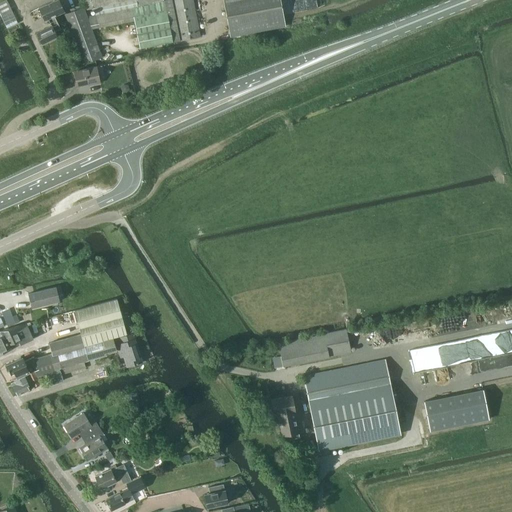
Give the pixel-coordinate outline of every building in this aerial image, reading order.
[(0,14),(7,28),(17,23),(6,0),(2,0),(0,1),(0,14)] [(49,18),(54,16),(64,11),(58,0),(54,0),(39,8),(45,20),(49,18)] [(96,14),(87,16),(92,29),(134,21),(140,48),(200,36),(192,0),(166,0),(163,1),(162,0),(84,0),(87,10),(94,8),(96,14)] [(285,26),(280,0),(223,0),(230,36),(285,26)] [(292,0),(293,10),(306,10),(304,0),(292,0)] [(102,57),(92,29),(87,16),(84,7),(64,14),(83,64),(102,57)] [(60,28),(54,16),(49,18),(52,25),(37,33),(42,44),(58,36),(55,31),(60,28)] [(96,66),(74,71),(78,86),(100,82),(96,66)] [(124,85),(121,88),(123,93),(127,93),(130,90),(128,86),(124,85)] [(88,280),(67,285),(71,299),(82,296),(83,303),(97,299),(95,292),(91,293),(88,280)] [(117,299),(74,311),(81,334),(84,345),(113,337),(126,334),(133,332),(129,315),(122,317),(117,299)] [(7,326),(15,324),(9,309),(1,312),(7,326)] [(26,324),(20,325),(10,328),(16,341),(18,340),(20,344),(33,338),(26,324)] [(14,342),(16,341),(10,328),(0,330),(0,334),(0,335),(0,334),(0,353),(16,346),(14,342)] [(346,329),(325,333),(330,356),(351,352),(346,329)] [(127,366),(141,361),(133,333),(120,337),(122,343),(117,345),(120,354),(123,353),(127,366)] [(49,342),(52,353),(56,352),(60,369),(84,362),(89,361),(84,345),(81,334),(49,342)] [(117,351),(113,337),(84,345),(89,361),(107,356),(107,354),(117,351)] [(35,358),(38,365),(41,375),(61,370),(60,369),(56,352),(52,353),(35,358)] [(15,373),(17,378),(18,378),(34,370),(37,376),(41,375),(38,365),(35,358),(34,356),(24,360),(23,357),(6,365),(8,368),(7,369),(8,371),(9,371),(11,375),(15,373)] [(319,451),(320,450),(400,434),(385,359),(304,376),(310,408),(319,451)] [(86,368),(84,362),(60,369),(61,370),(62,375),(86,368)] [(33,386),(40,383),(37,376),(34,370),(18,378),(17,378),(14,379),(15,381),(12,383),(13,385),(12,386),(16,394),(30,388),(33,386)] [(483,389),(424,401),(430,431),(489,419),(483,389)] [(137,393),(131,395),(133,401),(139,400),(137,393)] [(299,432),(296,416),(295,412),(292,395),(271,399),(274,416),(278,415),(282,435),(299,432)] [(79,434),(82,439),(99,428),(96,422),(91,425),(83,413),(64,425),(72,438),(79,434)] [(100,435),(103,434),(99,428),(82,439),(85,444),(80,447),(88,460),(107,448),(100,435)] [(218,447),(208,449),(210,458),(220,456),(218,447)] [(302,490),(279,458),(268,466),(292,499),(302,490)] [(216,467),(225,465),(223,459),(215,461),(216,467)] [(124,465),(117,468),(116,465),(110,467),(111,469),(96,476),(101,488),(116,481),(122,478),(124,483),(130,480),(124,465)] [(145,487),(141,480),(140,476),(126,483),(129,489),(120,493),(107,499),(112,510),(125,504),(134,499),(131,494),(135,492),(145,487)] [(209,492),(204,494),(207,508),(214,506),(214,507),(220,506),(220,505),(228,503),(230,502),(227,489),(225,490),(225,489),(223,484),(208,487),(209,492)]
